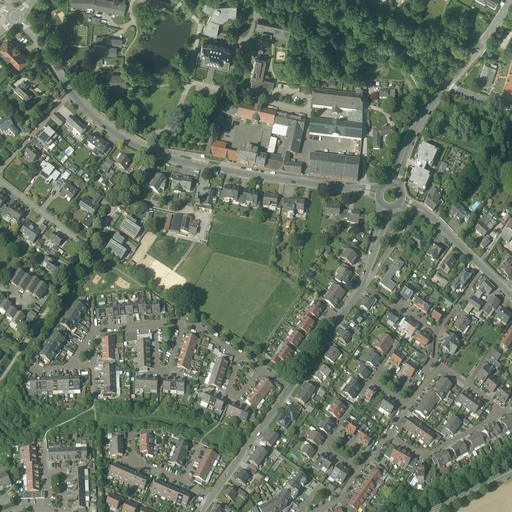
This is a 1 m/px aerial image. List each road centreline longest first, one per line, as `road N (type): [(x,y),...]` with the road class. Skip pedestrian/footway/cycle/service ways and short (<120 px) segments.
road 1 (tertiary): [(394,184),(423,119),(511,1)]
road 2 (tertiary): [(152,153),(361,189)]
road 3 (residential): [(386,435),(428,453),(493,417),(490,401),(467,385)]
road 4 (residential): [(361,189),(361,51)]
road 5 (residential): [(291,389),(211,497)]
road 6 (residential): [(386,206),(362,287),(339,321)]
road 7 (track): [(188,82),(308,112)]
